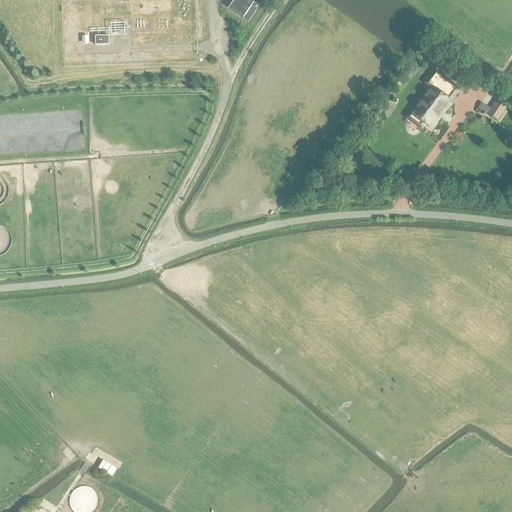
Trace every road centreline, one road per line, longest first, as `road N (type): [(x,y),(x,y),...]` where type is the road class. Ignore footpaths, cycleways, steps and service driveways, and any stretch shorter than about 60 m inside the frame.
road 1 (unclassified): [(0,288),(98,279),(271,224),(337,214),(511,223)]
road 2 (track): [(395,213),(465,104)]
